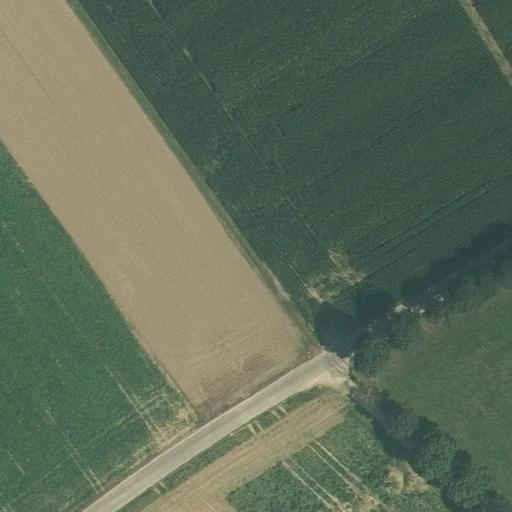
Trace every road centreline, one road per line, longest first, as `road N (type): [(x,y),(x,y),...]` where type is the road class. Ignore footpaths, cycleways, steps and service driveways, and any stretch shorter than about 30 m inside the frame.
road 1 (residential): [(511,246),(102,511)]
road 2 (track): [(70,0),(323,362)]
road 3 (track): [(478,511),(323,362)]
